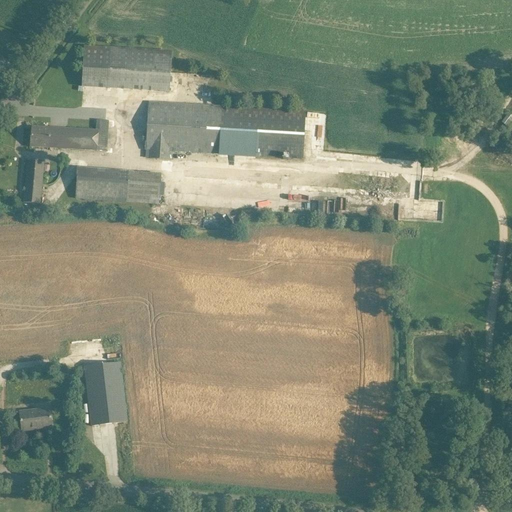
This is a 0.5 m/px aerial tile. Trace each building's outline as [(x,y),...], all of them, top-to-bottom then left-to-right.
[(82,86),(169,92),(172,53),(84,47),(82,86)] [(146,151),(150,151),(149,159),(170,160),(170,152),(219,155),(302,159),(305,112),(222,108),(149,104),(147,134),(143,134),(142,142),(147,142),(146,151)] [(511,115),(508,113),(501,122),(507,126),(511,120),(511,115)] [(31,147),(41,148),(106,152),(108,121),(97,121),(96,131),(42,128),(32,127),(31,147)] [(24,203),(41,205),(44,163),(27,162),(24,203)] [(76,199),(127,203),(159,205),(161,175),(129,173),(78,168),(76,199)] [(85,367),(91,417),(92,427),(127,423),(120,363),(85,367)] [(20,413),(21,421),(22,431),(52,427),(49,410),(20,413)]
